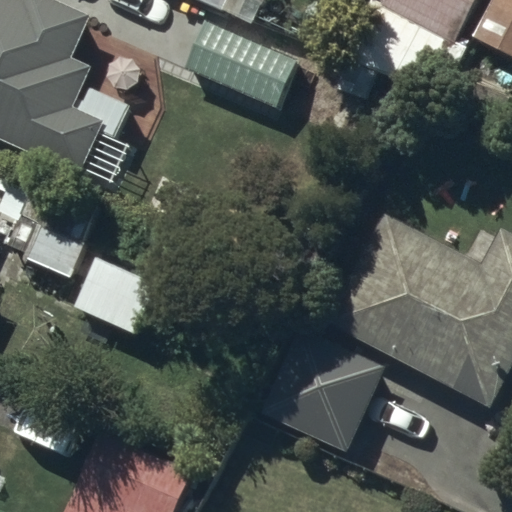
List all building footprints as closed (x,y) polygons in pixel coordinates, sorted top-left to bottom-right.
[(34,12),(6,0),(0,0),(0,150),(87,190),(113,135),(83,121),(101,82),(78,72),(98,28),(39,1),(34,12)] [(486,0),(394,0),(387,13),(459,51),(486,0)] [(511,0),(503,0),(479,47),(511,63),(511,0)] [(303,71),(212,31),(192,78),(282,117),(303,71)] [(491,274),(395,226),(341,335),(493,410),(511,372),(511,241),(508,240),(491,274)] [(89,255),(48,237),(34,268),(76,286),(89,255)] [(162,296),(102,271),(82,319),(142,344),(162,296)] [(390,378),(305,340),(268,423),(353,461),(390,378)] [(189,511),(201,488),(108,444),(76,511),(189,511)]
